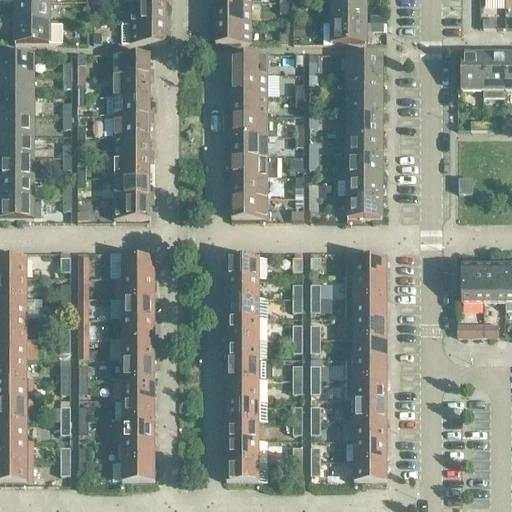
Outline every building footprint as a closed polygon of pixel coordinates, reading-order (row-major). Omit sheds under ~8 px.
[(50,27),(50,6),(15,6),(15,27),(50,27)] [(102,17),(102,6),(94,6),(94,17),(102,17)] [(166,27),(166,6),(130,6),(130,27),(166,27)] [(251,27),(251,7),(215,7),(215,27),(251,27)] [(288,17),(288,7),(280,7),(280,17),(288,17)] [(366,27),(366,7),(331,7),(331,27),(366,27)] [(0,26),(11,27),(11,19),(0,18),(0,26)] [(496,32),(496,23),(483,23),(483,32),(496,32)] [(0,34),(11,35),(11,27),(0,26),(0,34)] [(50,48),(50,27),(15,27),(15,48),(50,48)] [(166,47),(166,27),(130,27),(130,48),(166,47)] [(251,48),(251,27),(215,27),(215,48),(251,48)] [(366,27),(331,27),(323,27),(323,48),(366,48),(366,27)] [(102,48),(102,37),(94,37),(94,48),(102,48)] [(288,47),(288,37),(280,37),(280,47),(288,47)] [(303,48),(303,43),(298,39),(293,39),(293,48),(303,48)] [(0,80),(34,80),(34,58),(0,58),(0,80)] [(86,69),(86,58),(78,58),(78,69),(86,69)] [(150,79),(150,59),(151,59),(151,58),(114,58),(114,79),(150,79)] [(267,79),(267,58),(231,58),(231,79),(267,79)] [(303,69),(303,58),(295,58),(295,69),(303,69)] [(382,79),(382,58),(347,58),(347,79),(382,79)] [(483,94),(483,58),(460,58),(461,94),(483,94)] [(505,102),(505,94),(505,58),(483,58),(483,94),(483,102),(505,102)] [(72,80),(72,67),(64,67),(64,80),(72,80)] [(317,79),(317,67),(309,67),(309,79),(317,79)] [(150,100),(150,79),(114,79),(114,100),(150,100)] [(267,100),(267,79),(231,79),(231,100),(267,100)] [(317,92),(317,79),(309,79),(309,92),(317,92)] [(382,100),(382,79),(347,79),(347,100),(382,100)] [(0,100),(34,101),(34,80),(0,80),(0,100)] [(72,94),(72,80),(64,80),(64,94),(72,94)] [(0,120),(34,120),(34,101),(0,100),(0,120)] [(150,100),(114,100),(108,100),(108,120),(114,120),(150,120),(150,100)] [(267,120),(267,100),(231,100),(231,120),(267,120)] [(382,120),(382,100),(347,100),(347,120),(382,120)] [(72,120),(72,108),(63,108),(64,120),(72,120)] [(317,120),(317,108),(309,108),(309,120),(317,120)] [(0,140),(34,141),(34,120),(0,120),(0,140)] [(72,133),(72,120),(64,120),(63,133),(72,133)] [(150,141),(150,120),(114,120),(114,141),(150,141)] [(267,140),(267,120),(231,120),(231,140),(267,140)] [(317,133),(317,120),(309,120),(309,133),(317,133)] [(382,141),(382,120),(347,120),(347,141),(382,141)] [(483,134),(483,125),(471,125),(471,134),(483,134)] [(496,134),(496,125),(483,125),(483,134),(496,134)] [(0,161),(34,161),(34,141),(0,140),(0,161)] [(267,162),(267,140),(231,140),(231,162),(267,162)] [(150,161),(150,141),(114,141),(114,161),(150,161)] [(382,161),(382,141),(347,141),(347,161),(382,161)] [(317,161),(317,148),(309,148),(309,161),(317,161)] [(72,161),(72,149),(63,149),(63,161),(72,161)] [(0,181),(34,182),(34,161),(0,161),(0,181)] [(72,174),(72,161),(63,161),(63,174),(72,174)] [(150,181),(150,161),(114,161),(114,181),(150,181)] [(317,174),(317,161),(309,161),(309,174),(317,174)] [(382,181),(382,161),(347,161),(347,181),(382,181)] [(267,181),(267,162),(231,162),(231,181),(267,181)] [(303,174),(303,162),(292,162),(292,174),(303,174)] [(34,182),(0,181),(0,201),(34,202),(42,202),(42,182),(34,182)] [(150,202),(150,181),(114,181),(114,202),(150,202)] [(267,202),(267,181),(231,181),(231,202),(267,202)] [(382,202),(382,181),(347,181),(347,202),(382,202)] [(472,197),(472,182),(459,182),(459,197),(472,197)] [(72,202),(72,189),(63,189),(63,202),(72,202)] [(317,202),(317,189),(309,189),(309,202),(317,202)] [(0,223),(34,223),(34,202),(0,201),(0,223)] [(72,215),(72,202),(63,202),(63,215),(72,215)] [(150,222),(150,202),(114,202),(114,223),(151,223),(151,222),(150,222)] [(267,223),(267,202),(231,202),(231,223),(267,223)] [(317,214),(317,202),(309,202),(309,214),(317,214)] [(382,223),(382,202),(347,202),(347,223),(382,223)] [(70,276),(70,257),(61,257),(61,276),(70,276)] [(386,282),(386,262),(361,262),(361,257),(350,257),(350,282),(354,282),(386,282)] [(0,281),(27,282),(27,261),(0,261),(0,281)] [(88,276),(88,261),(79,261),(79,276),(88,276)] [(154,282),(154,270),(154,261),(122,261),(122,282),(154,282)] [(267,282),(267,262),(226,262),(226,282),(259,282),(267,282)] [(302,276),(302,262),(293,262),(293,276),(302,276)] [(320,276),(320,262),(311,262),(311,276),(320,276)] [(484,306),(484,269),(473,269),(466,266),(461,266),(461,306),(484,306)] [(505,306),(505,266),(501,266),(495,269),(484,269),(484,306),(505,306)] [(0,302),(27,302),(27,282),(0,281),(0,302)] [(154,302),(154,282),(122,282),(122,302),(154,302)] [(259,302),(259,282),(226,282),(226,302),(259,302)] [(386,302),(386,282),(354,282),(354,302),(386,302)] [(70,302),(70,288),(61,288),(61,302),(70,302)] [(88,302),(88,288),(79,288),(79,302),(88,302)] [(302,302),(302,288),(293,288),(293,302),(302,302)] [(320,302),(320,288),(311,288),(311,302),(320,302)] [(31,301),(30,317),(41,317),(41,301),(31,301)] [(0,322),(27,323),(27,302),(0,302),(0,322)] [(70,316),(70,302),(61,302),(61,316),(70,316)] [(88,316),(88,302),(79,302),(79,316),(88,316)] [(154,323),(154,312),(154,302),(122,302),(122,323),(154,323)] [(267,323),(267,302),(259,302),(226,302),(226,323),(267,323)] [(302,316),(302,302),(293,302),(293,316),(302,316)] [(320,316),(320,302),(311,302),(311,316),(320,316)] [(386,323),(386,302),(354,302),(354,323),(386,323)] [(0,343),(27,343),(27,323),(0,322),(0,343)] [(154,343),(154,323),(122,323),(122,343),(154,343)] [(267,343),(267,323),(226,323),(226,343),(267,343)] [(386,343),(386,323),(354,323),(354,343),(386,343)] [(70,343),(70,329),(61,329),(61,343),(70,343)] [(88,343),(88,329),(79,329),(79,343),(88,343)] [(302,343),(302,329),(293,329),(293,343),(302,343)] [(320,343),(320,329),(311,329),(311,343),(320,343)] [(484,342),(484,329),(458,329),(458,341),(484,342)] [(498,342),(498,329),(484,329),(484,342),(498,342)] [(0,363),(27,364),(27,343),(0,343),(0,363)] [(70,357),(70,343),(61,343),(61,357),(70,357)] [(88,357),(88,343),(79,343),(79,357),(88,357)] [(154,364),(154,344),(154,343),(122,343),(122,364),(154,364)] [(267,364),(267,343),(226,343),(226,364),(259,364),(267,364)] [(302,357),(302,343),(293,343),(293,357),(302,357)] [(320,357),(320,343),(311,343),(311,357),(320,357)] [(386,364),(386,343),(354,343),(354,364),(386,364)] [(0,383),(27,384),(27,364),(0,363),(0,383)] [(154,384),(154,364),(122,364),(122,384),(154,384)] [(259,384),(259,364),(226,364),(226,384),(259,384)] [(386,384),(386,364),(354,364),(346,364),(346,384),(386,384)] [(70,384),(70,370),(61,370),(61,384),(70,384)] [(88,384),(88,370),(79,370),(79,384),(88,384)] [(302,384),(302,370),(293,370),(293,384),(302,384)] [(320,384),(320,370),(311,370),(311,384),(320,384)] [(33,384),(27,384),(0,383),(0,404),(33,404),(33,384)] [(70,398),(70,384),(61,384),(61,398),(70,398)] [(88,398),(88,384),(79,384),(79,398),(88,398)] [(154,404),(154,392),(154,384),(122,384),(122,404),(154,404)] [(267,404),(267,384),(259,384),(226,384),(226,404),(267,404)] [(302,398),(302,384),(293,384),(293,398),(302,398)] [(320,398),(320,384),(311,384),(311,398),(320,398)] [(386,404),(386,384),(346,384),(346,404),(354,404),(386,404)] [(33,425),(33,404),(0,404),(0,424),(27,425),(33,425)] [(154,425),(154,404),(122,404),(122,425),(154,425)] [(267,425),(267,404),(226,404),(226,425),(259,425),(267,425)] [(386,425),(386,404),(354,404),(354,425),(386,425)] [(70,425),(70,411),(61,411),(61,425),(70,425)] [(88,425),(88,411),(79,411),(79,425),(88,425)] [(302,425),(302,411),(293,411),(293,425),(302,425)] [(320,425),(320,411),(311,411),(311,425),(320,425)] [(0,445),(27,445),(27,425),(0,424),(0,445)] [(70,439),(70,425),(61,425),(61,439),(70,439)] [(88,439),(88,425),(79,425),(79,439),(88,439)] [(154,445),(154,433),(154,425),(122,425),(114,425),(114,445),(122,445),(154,445)] [(259,445),(259,425),(226,425),(226,445),(259,445)] [(302,439),(302,425),(293,425),(293,439),(302,439)] [(320,439),(320,425),(311,425),(311,439),(320,439)] [(386,445),(386,425),(354,425),(354,445),(386,445)] [(0,465),(33,466),(33,445),(27,445),(0,445),(0,465)] [(154,466),(154,445),(122,445),(122,466),(154,466)] [(267,466),(267,445),(259,445),(226,445),(226,466),(259,466),(267,466)] [(386,466),(386,445),(354,445),(354,466),(386,466)] [(70,466),(70,451),(61,451),(61,466),(70,466)] [(302,465),(302,451),(293,451),(293,465),(302,465)] [(320,465),(320,451),(311,451),(311,465),(320,465)] [(88,466),(88,452),(79,452),(79,466),(88,466)] [(0,486),(33,486),(33,466),(0,465),(0,486)] [(302,479),(302,465),(293,465),(293,479),(302,479)] [(320,479),(320,466),(320,465),(311,465),(311,479),(320,479)] [(70,480),(70,466),(61,466),(61,480),(70,480)] [(88,480),(88,466),(79,466),(79,480),(88,480)] [(155,486),(154,474),(154,466),(122,466),(122,486),(155,486)] [(259,486),(259,466),(226,466),(226,486),(259,486)] [(386,486),(386,466),(354,466),(354,486),(386,486)]
